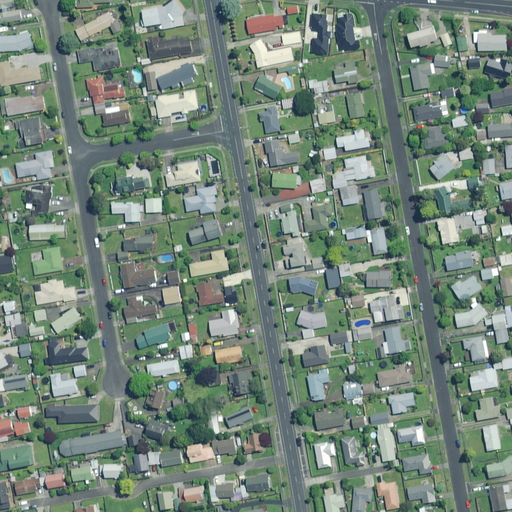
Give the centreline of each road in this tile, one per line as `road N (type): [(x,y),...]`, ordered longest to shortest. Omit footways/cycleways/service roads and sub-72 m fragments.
road 1 (residential): [(463,511),(374,0)]
road 2 (tertiary): [(233,129),(291,456)]
road 3 (residential): [(291,456),(142,484),(125,495),(104,490),(29,505)]
road 4 (residential): [(76,156),(117,383)]
road 5 (residential): [(233,129),(76,156)]
road 6 (residential): [(47,0),(76,156)]
road 7 (tertiary): [(210,0),(233,129)]
